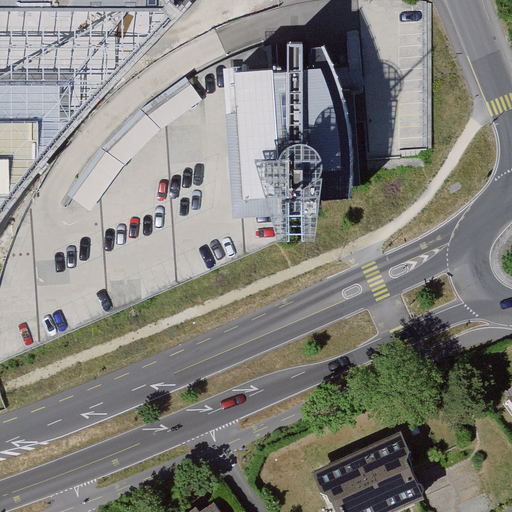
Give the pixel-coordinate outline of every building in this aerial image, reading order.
[(48,129),(82,92),(130,49),(159,14),(169,0),(0,0),(0,208),(17,174),(48,129)] [(0,368),(285,241),(281,232),(270,194),(245,197),(236,61),(229,61),(218,31),(170,57),(132,82),(91,122),(57,164),(31,209),(8,269),(0,303),(0,368)] [(253,54),(236,61),(245,197),(270,194),(281,232),(293,232),(292,206),(305,206),(306,232),(318,232),(325,196),(353,195),(353,187),(362,188),(361,159),(358,131),(352,95),(345,96),(342,81),(335,58),(328,42),(314,44),(315,62),(307,63),(306,38),(290,38),(289,67),(276,68),(275,46),(253,54)] [(409,453),(401,435),(313,472),(321,492),(329,495),(336,511),(395,511),(424,499),(406,460),(409,453)] [(220,511),(213,502),(202,511),(197,505),(187,511),(220,511)]
